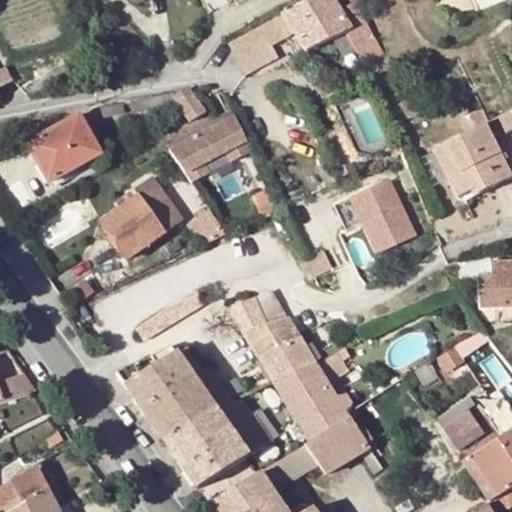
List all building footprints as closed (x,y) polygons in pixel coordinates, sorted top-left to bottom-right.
[(314,0),(275,21),(287,44),(296,40),(305,55),(366,23),(355,3),(357,1),(355,0),(314,0)] [(262,27),(274,50),(287,44),(275,21),(262,27)] [(274,50),(262,27),(229,45),(247,77),(279,60),(274,50)] [(207,112),(193,94),(190,89),(185,89),(170,100),(188,122),(207,112)] [(146,96),(148,110),(171,104),(169,92),(150,95),(146,96)] [(146,96),(130,98),(133,113),(148,110),(146,96)] [(279,98),(263,105),(273,125),(288,118),(279,98)] [(511,112),(499,118),(506,133),(511,130),(511,112)] [(78,115),(25,145),(37,166),(45,161),(55,181),(102,154),(78,115)] [(174,162),(189,183),(205,172),(201,163),(224,152),(229,161),(249,151),(243,138),(233,118),(232,117),(167,151),(174,162)] [(485,125),(443,146),(452,166),(441,172),(455,200),(472,192),(474,196),(511,177),(485,125)] [(431,152),(441,172),(452,166),(443,146),(431,152)] [(48,185),(55,181),(45,161),(37,166),(48,185)] [(136,198),(99,223),(126,262),(173,228),(182,222),(151,178),(132,191),(136,198)] [(279,210),(263,178),(247,186),(263,218),(279,210)] [(373,256),(418,238),(393,179),(348,197),(373,256)] [(185,227),(196,250),(222,237),(212,215),(185,227)] [(324,249),(320,251),(326,264),(309,271),(313,278),(333,269),(324,249)] [(320,251),(303,258),(309,271),(326,264),(320,251)] [(478,309),(501,309),(511,308),(511,262),(498,263),(497,255),(489,257),(465,264),(466,279),(477,279),(478,309)] [(272,291),(228,310),(258,359),(273,385),(316,366),(298,336),(287,318),(272,291)] [(193,295),(174,305),(183,317),(201,306),(193,295)] [(140,327),(135,330),(143,343),(183,317),(174,305),(170,307),(140,327)] [(511,308),(501,309),(501,320),(511,319),(511,308)] [(456,347),(466,363),(483,353),(473,337),(456,347)] [(142,413),(203,372),(197,364),(187,371),(176,355),(171,347),(151,357),(156,366),(139,376),(132,366),(117,377),(142,413)] [(456,347),(438,358),(448,374),(466,363),(456,347)] [(187,348),(176,355),(187,371),(197,364),(187,348)] [(0,380),(19,374),(12,350),(0,353),(0,380)] [(430,363),(414,373),(424,388),(440,379),(430,363)] [(316,366),(273,385),(295,422),(304,436),(308,444),(347,420),(345,415),(334,398),(316,366)] [(142,413),(164,444),(215,411),(213,408),(226,400),(228,399),(207,370),(203,372),(142,413)] [(0,402),(33,392),(21,375),(0,381),(0,402)] [(345,396),(334,398),(345,415),(351,405),(345,396)] [(231,432),(252,418),(240,400),(229,404),(231,407),(218,415),(215,411),(164,444),(196,489),(247,457),(231,432)] [(213,408),(215,411),(229,404),(226,400),(213,408)] [(229,404),(215,411),(218,415),(231,407),(229,404)] [(468,409),(443,427),(458,450),(483,434),(468,409)] [(269,443),(252,418),(231,432),(247,457),(269,443)] [(326,477),(362,453),(369,449),(350,418),(347,420),(308,444),(302,448),(318,467),(326,477)] [(304,436),(295,422),(288,430),(293,440),(304,436)] [(498,497),(502,494),(511,488),(511,430),(499,439),(472,456),(498,497)] [(58,432),(45,440),(49,448),(62,440),(58,432)] [(274,465),(287,485),(318,467),(302,448),(274,465)] [(382,470),(369,449),(362,453),(375,474),(382,470)] [(463,462),(489,503),(494,500),(498,497),(472,456),(463,462)] [(35,467),(37,471),(53,504),(60,500),(40,464),(35,467)] [(313,511),(307,502),(295,510),(296,511),(285,511),(273,493),(287,485),(274,465),(208,506),(211,511),(313,511)] [(0,492),(0,511),(22,511),(53,504),(37,471),(0,492)] [(430,483),(423,471),(409,481),(417,493),(431,485),(430,483)] [(393,477),(380,485),(390,501),(403,493),(393,477)] [(511,488),(502,494),(510,508),(511,506),(511,488)] [(396,509),(408,501),(403,493),(390,501),(396,509)] [(504,511),(510,508),(502,494),(498,497),(494,500),(500,511),(504,511)] [(500,511),(494,500),(489,503),(486,505),(490,511),(500,511)] [(409,511),(413,510),(408,501),(396,509),(397,511),(409,511)]
